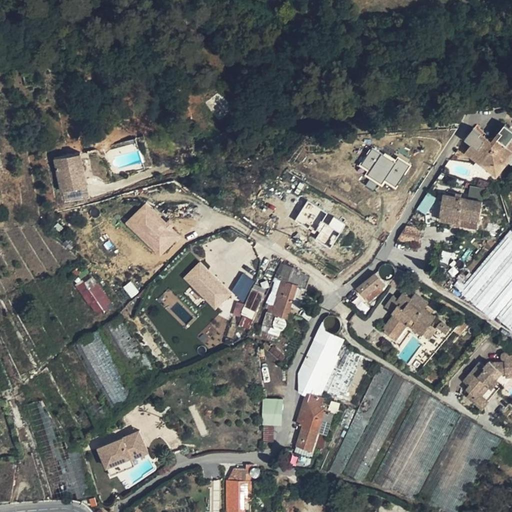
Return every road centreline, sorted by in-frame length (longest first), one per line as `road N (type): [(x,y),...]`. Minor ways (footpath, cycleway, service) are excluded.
road 1 (residential): [(153,171),(216,143),(259,77),(313,53),(387,33),(511,37)]
road 2 (unknown): [(511,433),(325,306)]
road 3 (unknown): [(382,256),(511,340)]
